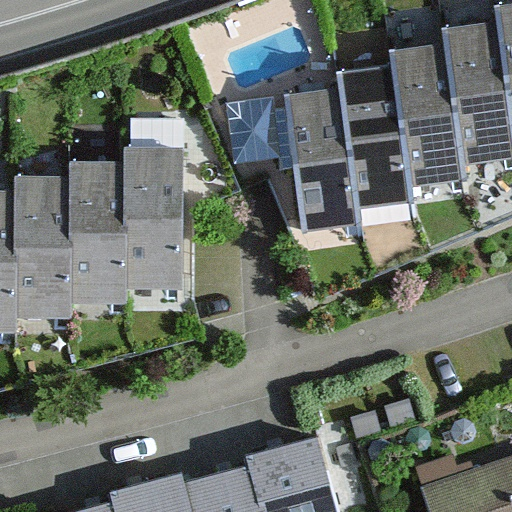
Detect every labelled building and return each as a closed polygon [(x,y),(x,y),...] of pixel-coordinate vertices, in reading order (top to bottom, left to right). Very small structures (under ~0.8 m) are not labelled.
[(295,91),(303,231),(372,227),(371,206),(420,203),(419,180),(473,177),(472,162),(511,160),(511,0),(503,1),(504,15),(452,18),(454,41),(396,44),(397,63),(347,66),(348,88),(295,91)] [(136,133),(190,136),(191,113),(137,111),(136,133)] [(0,320),(26,320),(26,305),(76,305),(76,290),(195,289),(195,142),(123,143),(123,157),(72,157),(72,172),(19,172),(19,187),(0,186),(0,320)] [(348,511),(322,427),(40,511),(348,511)] [(511,511),(511,448),(425,477),(436,511),(511,511)]
